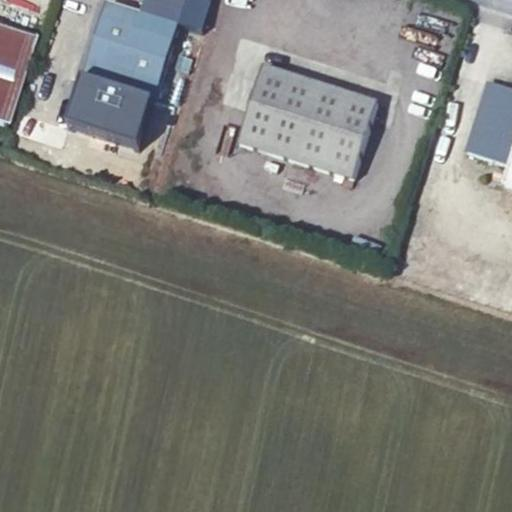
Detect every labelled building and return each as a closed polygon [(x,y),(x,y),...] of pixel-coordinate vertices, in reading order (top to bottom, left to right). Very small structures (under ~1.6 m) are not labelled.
[(189,0),(146,0),(141,18),(108,7),(84,80),(156,103),(189,0)] [(0,126),(8,129),(35,42),(0,30),(0,126)] [(271,157),(295,81),(265,72),(240,148),(271,157)] [(343,96),(295,81),(271,157),(319,172),(343,96)] [(511,191),(511,93),(491,87),(468,157),(511,170),(504,189),(511,191)] [(381,108),(343,96),(319,172),(354,184),(381,108)]
